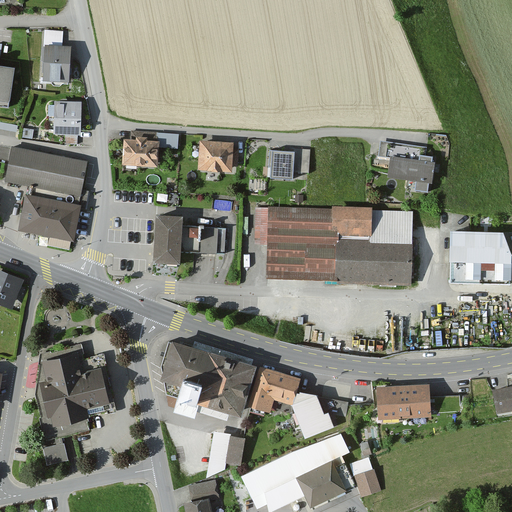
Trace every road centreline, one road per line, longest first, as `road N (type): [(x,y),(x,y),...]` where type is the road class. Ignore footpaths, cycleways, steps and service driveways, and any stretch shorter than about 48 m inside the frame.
road 1 (secondary): [(145,307),(261,348),(345,366),(415,370),(511,357)]
road 2 (residential): [(132,302),(152,288),(476,299)]
road 3 (residential): [(100,124),(428,140)]
road 4 (residential): [(37,265),(0,489)]
road 5 (unclassified): [(162,468),(137,345),(145,307)]
road 6 (unclassified): [(92,286),(103,210),(100,124)]
